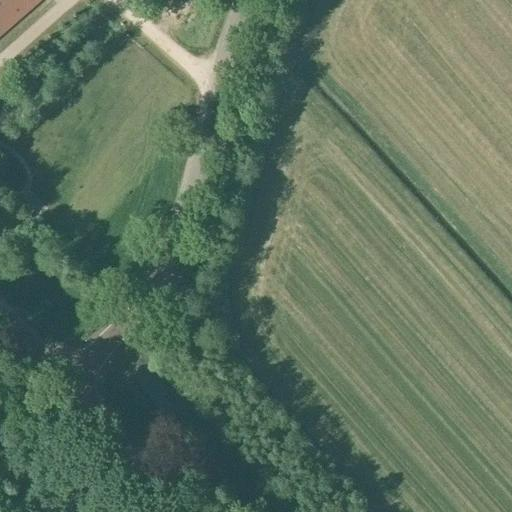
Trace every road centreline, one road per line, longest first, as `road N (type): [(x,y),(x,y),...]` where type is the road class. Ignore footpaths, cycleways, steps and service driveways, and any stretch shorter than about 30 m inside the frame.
road 1 (tertiary): [(67,386),(134,316),(168,261),(242,0)]
road 2 (tertiary): [(176,511),(67,386)]
